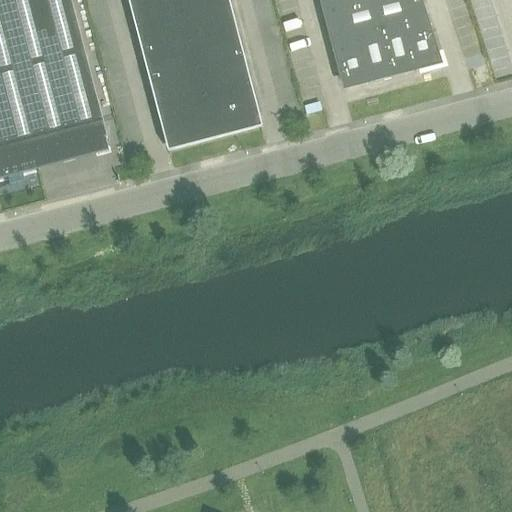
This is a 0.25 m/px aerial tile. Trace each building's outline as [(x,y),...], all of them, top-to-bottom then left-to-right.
[(0,0),(0,180),(8,178),(10,185),(24,181),(22,174),(37,170),(98,154),(107,152),(108,152),(108,151),(105,139),(104,138),(107,138),(103,123),(71,0),(0,0)] [(135,29),(183,16),(178,0),(133,0),(128,1),(135,29)] [(229,0),(178,0),(183,16),(230,4),(229,0)] [(372,1),(372,0),(318,0),(322,14),(372,1)] [(427,17),(421,0),(376,0),(372,1),(380,29),(427,17)] [(322,14),(330,42),(380,29),(372,1),(322,14)] [(230,4),(183,16),(190,43),(237,31),(230,4)] [(135,29),(142,56),(190,43),(183,16),(135,29)] [(380,29),(393,78),(416,72),(407,38),(432,32),(427,17),(380,29)] [(393,78),(380,29),(330,42),(334,58),(361,50),(370,84),(393,78)] [(237,31),(190,43),(197,70),(244,58),(237,31)] [(407,38),(416,72),(443,65),(432,32),(407,38)] [(149,83),(197,70),(190,43),(142,56),(149,83)] [(343,91),(370,84),(361,50),(334,58),(343,91)] [(244,58),(197,70),(204,97),(251,85),(244,58)] [(149,83),(156,110),(204,97),(197,70),(149,83)] [(251,85),(204,97),(211,125),(215,140),(262,128),(251,85)] [(215,140),(211,125),(204,97),(156,110),(168,152),(215,140)]
